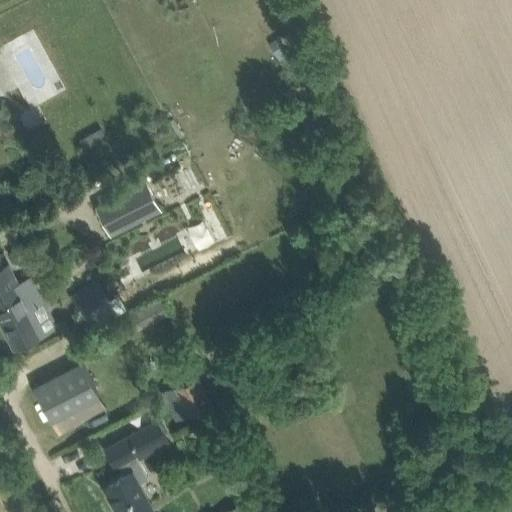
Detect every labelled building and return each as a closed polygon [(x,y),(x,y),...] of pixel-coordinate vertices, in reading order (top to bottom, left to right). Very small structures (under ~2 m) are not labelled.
[(28,63),(38,91),(70,78),(52,31),(47,33),(40,15),(8,28),(22,65),(28,63)] [(279,39),(269,44),(279,61),(289,55),(279,39)] [(90,132),(110,123),(103,109),(83,118),(90,132)] [(162,209),(146,178),(95,204),(110,235),(162,209)] [(0,316),(15,347),(58,325),(31,274),(17,282),(8,263),(0,266),(0,316)] [(72,294),(92,329),(128,308),(119,293),(112,297),(101,276),(72,294)] [(283,328),(295,323),(291,314),(280,319),(283,328)] [(290,364),(279,336),(267,340),(278,368),(290,364)] [(109,407),(84,359),(34,385),(58,433),(109,407)] [(162,390),(178,422),(215,402),(199,371),(162,390)] [(245,471),(218,415),(201,423),(227,480),(245,471)] [(124,473),(104,483),(119,511),(143,511),(156,505),(142,480),(149,476),(137,455),(138,454),(139,456),(170,439),(167,435),(158,419),(157,419),(123,437),(106,447),(115,464),(118,462),(124,473)] [(222,494),(229,507),(248,495),(241,483),(222,494)] [(235,505),(219,511),(255,511),(250,499),(235,505)]
